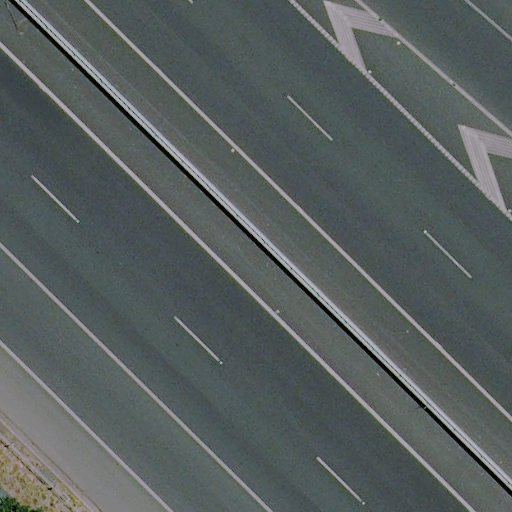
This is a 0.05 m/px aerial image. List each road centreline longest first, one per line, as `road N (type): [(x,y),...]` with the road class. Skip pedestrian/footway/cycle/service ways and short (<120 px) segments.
road 1 (motorway): [(375,511),(0,143)]
road 2 (motorway): [(192,0),(511,317)]
road 3 (motorway): [(214,511),(0,299)]
